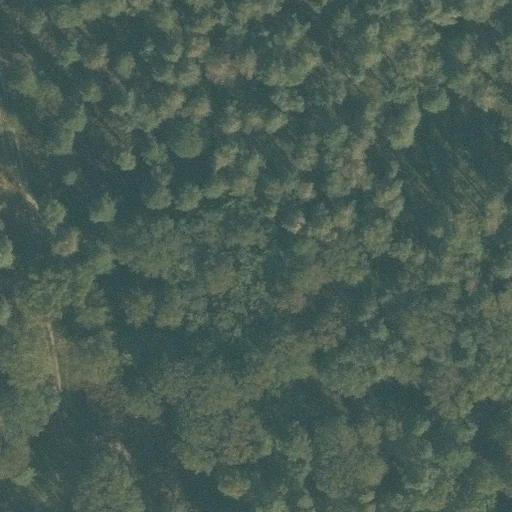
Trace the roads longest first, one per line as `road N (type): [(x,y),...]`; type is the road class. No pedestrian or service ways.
road 1 (unknown): [(511,5),(393,49),(196,175),(22,256),(0,92)]
road 2 (track): [(0,130),(66,511)]
road 3 (unclassified): [(415,511),(511,343)]
